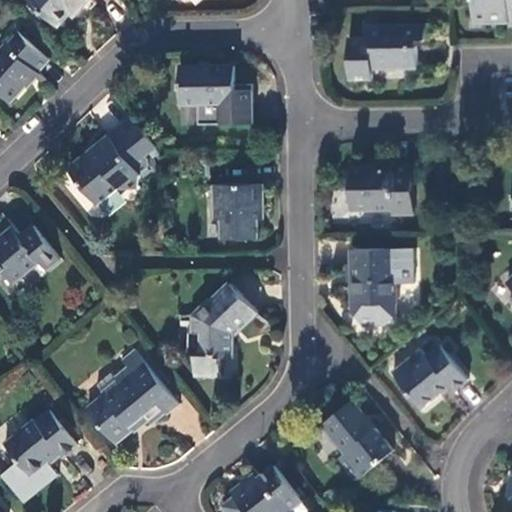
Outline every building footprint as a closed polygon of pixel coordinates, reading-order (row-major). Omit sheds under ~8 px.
[(26,0),(57,27),(68,15),(72,18),(88,0),(26,0)] [(511,0),(470,0),(471,1),(472,0),(473,20),(511,19),(511,0)] [(425,26),(379,26),(379,29),(364,29),(364,38),(349,39),(349,80),(375,80),(374,64),(393,65),(393,69),(415,69),(415,47),(410,47),(409,44),(413,40),(425,40),(425,26)] [(46,59),(13,29),(1,43),(3,46),(0,50),(0,95),(7,102),(46,59)] [(197,105),(197,126),(251,126),(251,86),(234,86),(234,68),(179,68),(179,105),(197,105)] [(144,157),(155,149),(131,117),(106,136),(108,139),(94,150),(95,152),(87,158),(86,157),(67,172),(80,188),(80,187),(97,206),(119,190),(137,190),(138,176),(137,175),(146,168),(146,160),(144,157)] [(413,216),(411,168),(390,168),(390,171),(376,171),(376,169),(349,169),(349,187),(354,191),(354,211),(390,211),(390,216),(413,216)] [(263,187),(213,188),(213,223),(220,223),(220,240),(258,239),(258,209),(263,209),(263,187)] [(12,228),(0,237),(0,271),(11,284),(39,263),(45,270),(58,259),(33,227),(19,238),(12,228)] [(394,252),(351,252),(352,316),(360,327),(386,326),(395,319),(394,252)] [(254,312),(230,285),(211,302),(209,300),(191,317),(191,334),(187,334),(188,355),(194,355),(195,377),(218,376),(219,358),(231,358),(231,334),(254,312)] [(468,382),(440,347),(425,359),(420,352),(392,374),(421,410),(447,389),(452,394),(468,382)] [(179,406),(134,351),(121,363),(126,369),(114,380),(118,385),(104,398),(102,395),(85,410),(114,445),(131,433),(129,429),(136,423),(141,427),(161,411),(167,417),(179,406)] [(95,386),(102,395),(104,398),(118,385),(114,380),(109,374),(95,386)] [(352,403),(321,427),(343,454),(335,461),(354,484),(392,453),(374,431),(371,435),(359,422),(364,417),(352,403)] [(77,448),(49,413),(35,424),(33,421),(4,445),(31,478),(58,456),(62,460),(77,448)] [(235,500),(223,510),(224,511),(290,511),(300,504),(302,503),(275,468),(250,487),(249,486),(234,498),(235,500)]
